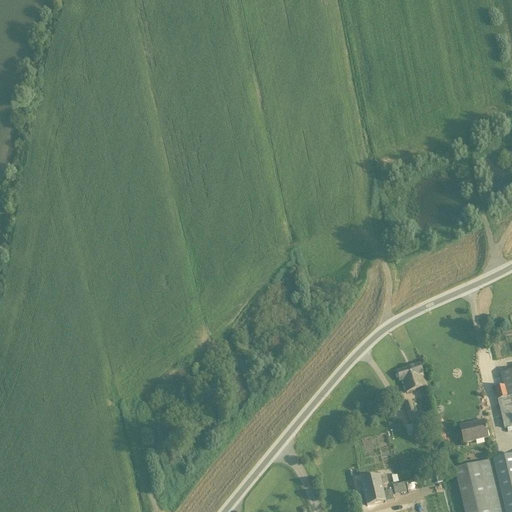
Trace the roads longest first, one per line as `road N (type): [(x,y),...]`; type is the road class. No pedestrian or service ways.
road 1 (tertiary): [(225,511),(340,371),(386,329),(511,267)]
road 2 (track): [(88,266),(155,511)]
